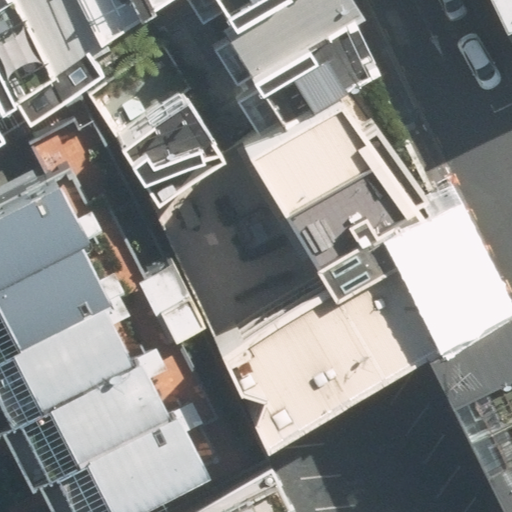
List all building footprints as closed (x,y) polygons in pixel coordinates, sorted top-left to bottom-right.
[(0,0),(0,118),(83,69),(173,246),(134,266),(164,324),(196,308),(260,432),(423,348),(507,511),(511,511),(511,319),(348,0),(0,0)] [(0,259),(78,221),(47,159),(0,181),(0,259)] [(78,221),(0,259),(0,336),(108,283),(78,221)] [(108,283),(0,336),(0,399),(133,334),(108,283)] [(133,334),(0,399),(0,413),(27,468),(166,400),(133,334)] [(166,400),(27,468),(48,511),(106,511),(198,467),(166,400)] [(293,511),(275,473),(196,511),(293,511)]
